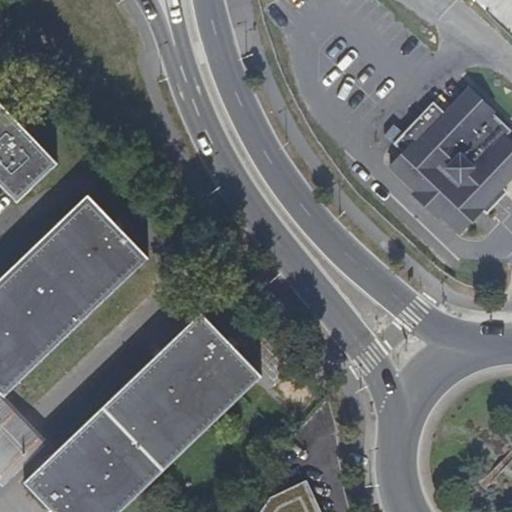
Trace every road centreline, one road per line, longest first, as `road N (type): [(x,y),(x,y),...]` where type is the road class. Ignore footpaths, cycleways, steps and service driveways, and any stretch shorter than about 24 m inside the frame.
road 1 (secondary): [(462,354),(388,300),(287,188),(221,47),(210,0)]
road 2 (secondary): [(173,39),(225,172),(405,414)]
road 3 (unknown): [(419,92),(337,17),(315,33),(303,57),(306,76),(319,106),(364,154)]
road 4 (unknown): [(364,154),(453,246),(481,252),(511,244)]
